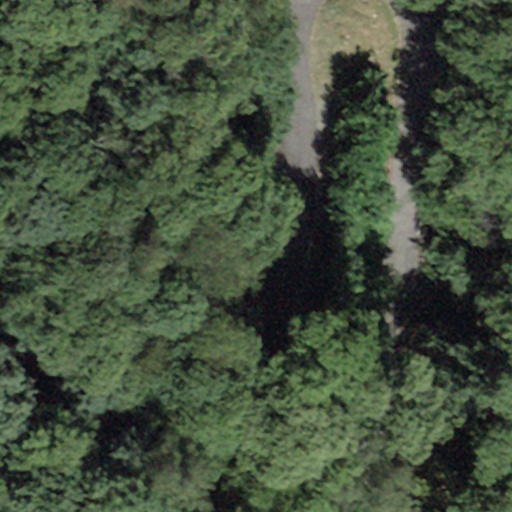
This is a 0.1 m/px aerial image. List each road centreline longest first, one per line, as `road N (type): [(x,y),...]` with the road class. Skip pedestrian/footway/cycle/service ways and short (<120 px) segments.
road 1 (unclassified): [(131,511),(244,336),(274,88),(296,3),(305,0)]
road 2 (unclassified): [(342,0),(366,24),(384,115),(375,370),(380,511)]
